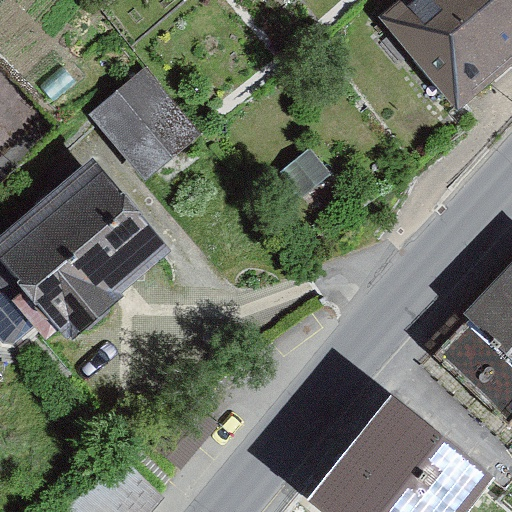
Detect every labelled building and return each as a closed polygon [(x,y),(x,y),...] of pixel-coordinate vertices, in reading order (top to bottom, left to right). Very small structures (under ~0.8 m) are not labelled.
[(511,43),(511,0),(391,0),(354,30),(424,115),(511,43)] [(91,102),(138,170),(196,129),(149,61),(91,102)] [(0,366),(147,246),(79,163),(0,228),(0,366)] [(511,278),(439,355),(509,422),(511,418),(511,278)] [(457,511),(485,477),(390,402),(312,501),(325,511),(457,511)] [(155,511),(173,494),(127,450),(65,511),(155,511)]
